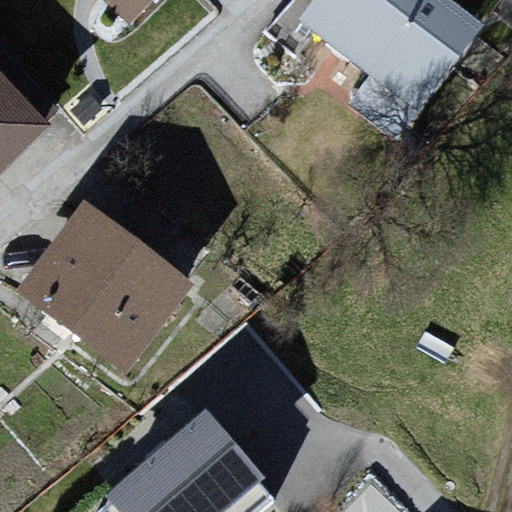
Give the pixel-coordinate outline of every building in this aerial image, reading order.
[(106,0),(120,13),(133,0),(106,0)] [(458,29),(420,0),(305,0),(279,35),(390,119),(458,29)] [(0,77),(37,117),(58,98),(0,36),(0,77)] [(0,151),(32,123),(0,88),(0,151)] [(111,369),(167,290),(65,218),(9,297),(111,369)] [(254,511),(276,495),(217,418),(103,506),(107,511),(254,511)]
